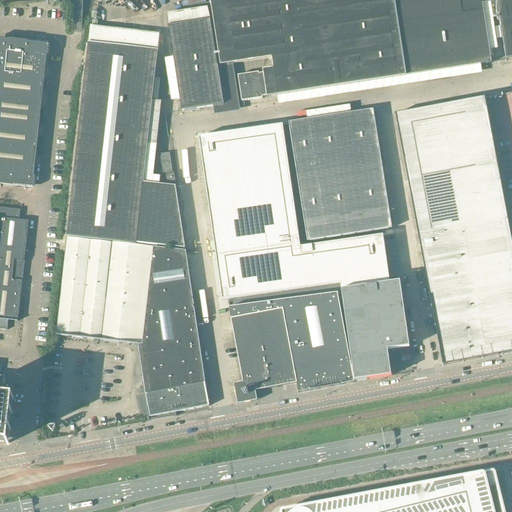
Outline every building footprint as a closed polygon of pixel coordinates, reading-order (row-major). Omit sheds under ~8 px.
[(406,76),(393,0),(210,0),(220,66),(271,58),(273,69),(262,70),(263,74),(259,75),(258,73),(238,76),(242,102),(262,99),(262,97),(266,97),(267,98),(375,81),(406,76)] [(492,17),(499,16),(496,0),(393,0),(406,76),(491,63),(482,4),(490,3),(492,17)] [(511,0),(496,0),(499,16),(500,22),(500,27),(506,60),(506,61),(511,59),(511,0)] [(223,105),(210,20),(207,8),(168,14),(169,26),(182,111),(223,105)] [(143,183),(157,51),(159,34),(90,26),(88,43),(67,236),(136,244),(185,249),(175,186),(143,183)] [(0,182),(23,185),(23,187),(24,188),(30,188),(31,187),(31,186),(33,186),(48,46),(46,46),(46,45),(45,44),(40,43),(39,44),(39,45),(0,41),(0,182)] [(484,98),(395,115),(407,181),(409,187),(422,257),(452,251),(509,241),(511,240),(510,231),(506,210),(502,192),(485,99),(484,98)] [(391,229),(373,110),(288,123),(307,242),(366,233),(391,229)] [(282,126),(199,138),(215,252),(222,301),(227,300),(340,284),(341,291),(389,284),(388,276),(383,236),(300,248),(282,126)] [(174,173),(172,173),(169,154),(160,155),(163,175),(164,175),(166,183),(175,182),(174,173)] [(0,329),(7,330),(8,320),(18,322),(29,221),(19,220),(20,210),(0,208),(0,329)] [(57,232),(59,221),(49,219),(48,230),(57,232)] [(205,384),(188,266),(186,251),(67,238),(56,335),(136,344),(138,344),(145,395),(146,395),(151,421),(176,416),(175,413),(209,406),(204,384),(205,384)] [(511,244),(511,240),(509,241),(452,251),(453,259),(462,258),(468,289),(511,281),(511,244)] [(453,259),(452,251),(422,257),(432,308),(434,324),(436,331),(511,316),(511,281),(468,289),(462,258),(453,259)] [(337,292),(337,293),(354,382),(391,376),(388,356),(402,354),(402,355),(405,357),(408,356),(410,354),(409,351),(407,349),(406,349),(406,348),(409,348),(399,283),(341,291),(337,292)] [(354,383),(354,382),(337,293),(280,301),(296,384),(298,393),(330,387),(354,383)] [(296,384),(280,301),(229,308),(243,383),(233,384),(237,405),(257,401),(255,391),(296,384)] [(511,316),(436,331),(442,366),(511,352),(511,316)] [(0,442),(8,444),(13,400),(13,398),(9,398),(10,386),(3,385),(4,377),(0,376),(0,442)] [(297,509),(281,511),(280,511),(503,511),(500,500),(500,499),(502,499),(501,497),(499,497),(494,476),(494,475),(494,474),(493,474),(493,473),(492,473),(491,473),(491,472),(466,477),(463,478),(383,493),(380,493),(299,508),(297,509)] [(501,472),(494,473),(496,481),(503,479),(501,472)]
